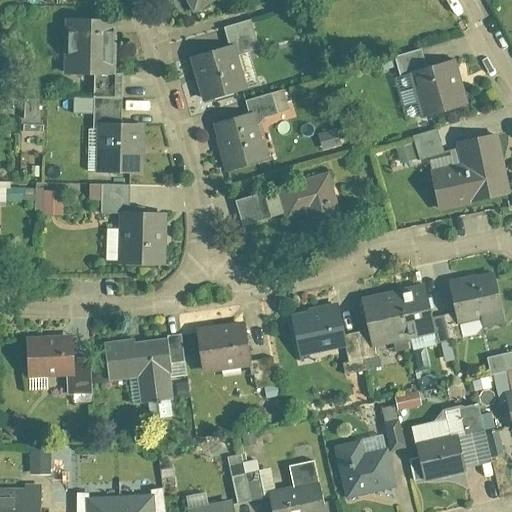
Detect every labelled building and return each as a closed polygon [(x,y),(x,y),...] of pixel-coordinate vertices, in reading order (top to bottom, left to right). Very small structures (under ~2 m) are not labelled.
[(210,0),(178,0),(186,13),(210,0)] [(61,22),(61,75),(107,75),(107,22),(61,22)] [(229,28),(238,58),(258,52),(249,22),(229,28)] [(191,59),(201,103),(230,97),(220,53),(191,59)] [(405,77),(416,122),(455,113),(444,67),(405,77)] [(69,94),(70,111),(90,110),(90,93),(69,94)] [(214,126),(222,176),(254,171),(246,121),(214,126)] [(92,127),(91,177),(138,178),(139,128),(92,127)] [(410,142),(415,163),(442,157),(437,136),(410,142)] [(426,173),(435,217),(500,203),(486,139),(449,147),(453,167),(426,173)] [(333,213),(323,176),(287,186),(287,187),(270,192),(279,224),(296,219),(303,245),(339,234),(333,213)] [(123,186),(89,188),(90,216),(125,213),(123,186)] [(41,220),(62,220),(62,191),(41,191),(41,220)] [(226,207),(233,230),(259,222),(252,199),(226,207)] [(112,216),(110,266),(159,267),(161,217),(112,216)] [(440,291),(451,334),(499,322),(488,279),(440,291)] [(346,341),(354,376),(379,371),(374,349),(424,338),(414,295),(357,307),(363,337),(346,341)] [(288,322),(297,363),(341,353),(332,313),(288,322)] [(193,340),(197,379),(247,373),(242,334),(193,340)] [(87,362),(68,363),(67,339),(19,341),(20,380),(53,379),(54,398),(88,397),(87,362)] [(168,381),(185,379),(182,340),(165,341),(168,381)] [(130,382),(131,409),(164,408),(163,381),(162,342),(100,344),(101,383),(130,382)] [(259,408),(278,405),(272,363),(253,366),(259,408)] [(414,389),(391,393),(394,409),(417,404),(414,389)] [(511,402),(499,404),(505,437),(511,436),(511,402)] [(467,472),(488,468),(477,412),(456,417),(467,472)] [(482,428),(488,454),(499,452),(493,426),(482,428)] [(412,450),(418,485),(463,477),(457,442),(412,450)] [(58,470),(57,457),(48,457),(47,448),(27,449),(28,471),(58,470)] [(386,459),(353,465),(350,449),(331,452),(342,501),(392,491),(386,459)] [(226,478),(230,501),(269,493),(264,470),(226,478)] [(268,511),(320,511),(310,470),(283,477),(287,494),(266,500),(268,511)] [(0,489),(0,511),(34,511),(34,489),(0,489)] [(151,490),(153,495),(154,511),(165,511),(164,489),(151,490)] [(87,511),(87,498),(90,498),(90,493),(76,493),(76,511),(87,511)] [(90,498),(87,498),(87,511),(154,511),(153,495),(90,498)]
